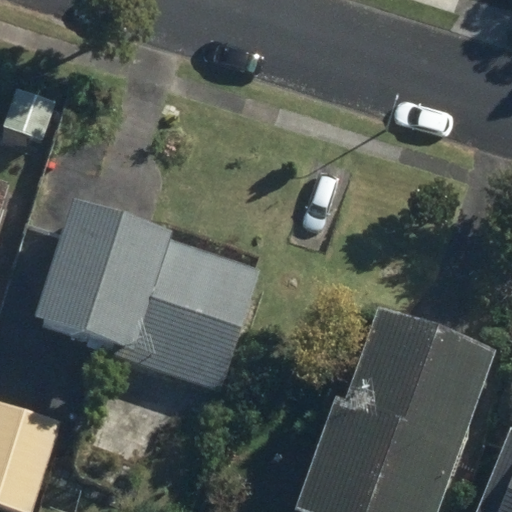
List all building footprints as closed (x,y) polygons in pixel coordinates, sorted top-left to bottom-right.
[(61,95),(3,70),(0,77),(0,146),(33,161),(61,95)] [(252,286),(39,221),(2,342),(215,408),(252,286)] [(426,511),(476,364),(388,335),(357,426),(314,412),(280,511),(426,511)] [(32,511),(62,427),(0,405),(0,511),(32,511)] [(511,511),(511,444),(497,438),(466,511),(511,511)]
